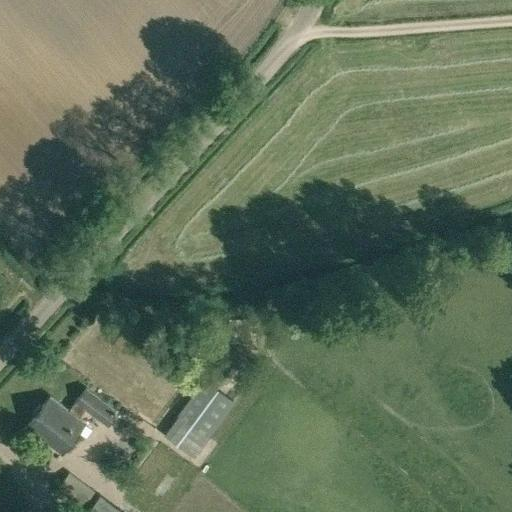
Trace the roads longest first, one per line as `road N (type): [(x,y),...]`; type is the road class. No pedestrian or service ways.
road 1 (unclassified): [(0,357),(251,86),(316,0)]
road 2 (unknown): [(310,9),(379,35),(511,28)]
